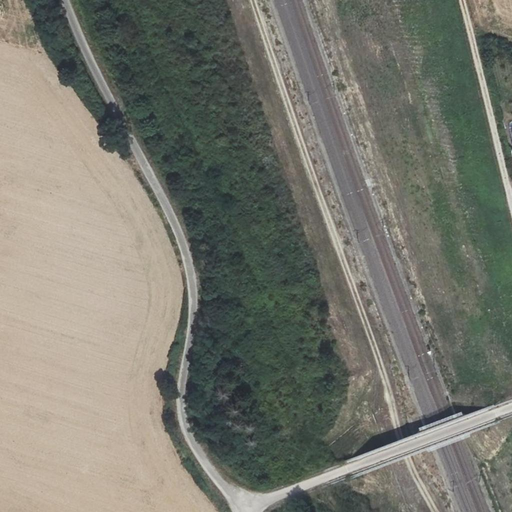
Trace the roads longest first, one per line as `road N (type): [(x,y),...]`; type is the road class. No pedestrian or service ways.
road 1 (unclassified): [(62,0),(178,240),(190,296),(180,419),(245,510),(511,407)]
road 2 (track): [(434,511),(412,472),(253,0)]
road 3 (track): [(511,209),(459,0)]
